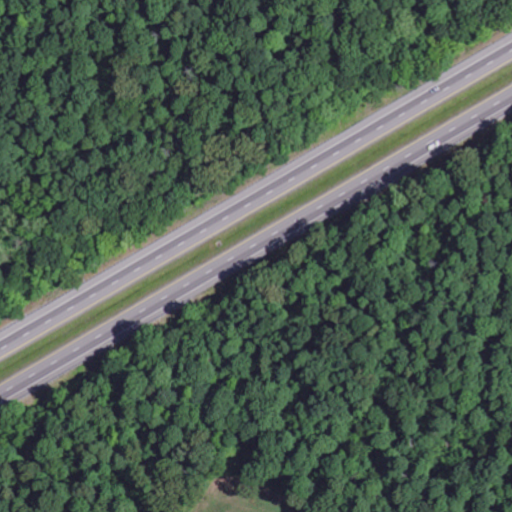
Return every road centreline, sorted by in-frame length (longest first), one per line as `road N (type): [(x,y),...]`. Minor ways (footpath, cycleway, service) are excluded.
road 1 (motorway): [(511,44),(0,343)]
road 2 (motorway): [(0,395),(511,98)]
